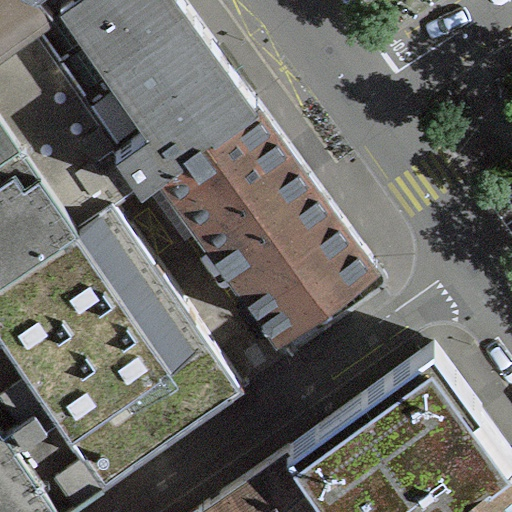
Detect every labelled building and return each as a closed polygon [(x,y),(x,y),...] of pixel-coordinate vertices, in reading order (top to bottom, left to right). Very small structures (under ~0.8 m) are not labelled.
[(0,0),(0,36),(30,15),(51,0),(0,0)] [(280,327),(377,258),(256,93),(227,54),(187,0),(51,0),(30,15),(141,175),(142,177),(161,164),(280,327)] [(229,392),(242,383),(241,382),(112,195),(141,175),(30,15),(0,36),(0,511),(55,511),(104,478),(104,479),(139,455),(139,454),(160,439),(193,416),(193,417),(217,401),(216,400),(228,392),(229,392)] [(290,442),(335,506),(338,511),(434,511),(511,455),(511,441),(435,336),(290,441),(290,442)] [(204,500),(212,511),(325,511),(335,506),(290,442),(290,441),(232,481),(204,500)] [(511,511),(511,455),(434,511),(511,511)] [(212,511),(204,500),(186,511),(212,511)]
